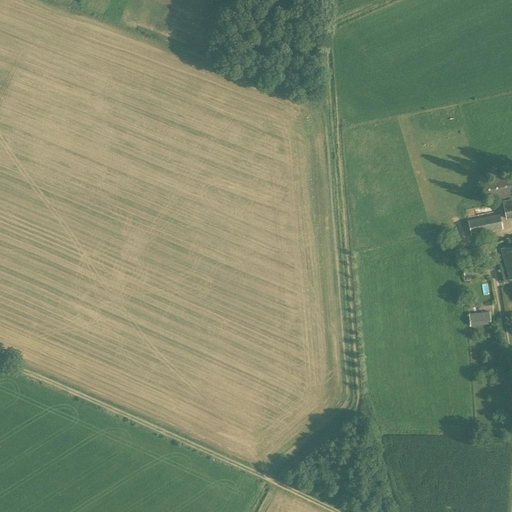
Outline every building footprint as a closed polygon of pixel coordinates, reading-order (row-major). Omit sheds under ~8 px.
[(511,174),(483,180),(487,202),(511,196),(511,174)] [(511,199),(502,201),(506,220),(511,218),(511,199)] [(469,235),(500,228),(496,209),(465,216),(469,235)] [(511,245),(501,248),(510,279),(511,278),(511,245)] [(461,274),(482,272),(481,259),(460,262),(461,274)] [(481,312),(482,325),(490,324),(489,311),(481,312)]
